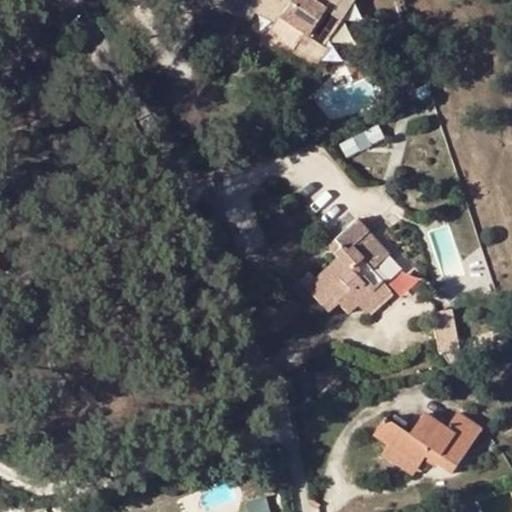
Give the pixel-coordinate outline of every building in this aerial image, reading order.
[(241,0),(237,10),(260,21),(269,0),(241,0)] [(256,30),(280,42),(289,24),(312,34),(327,0),(269,0),(260,21),(256,30)] [(280,42),(303,52),(312,34),(289,24),(280,42)] [(313,281),(338,306),(346,316),(357,307),(383,284),(371,270),(351,248),(366,233),(355,222),(333,243),(339,250),(331,257),(334,260),(313,281)] [(458,275),(485,267),(472,227),(457,232),(461,244),(453,247),(455,254),(452,255),(458,275)] [(351,248),(371,270),(386,254),(366,233),(351,248)] [(328,314),(338,306),(313,281),(305,289),(328,314)] [(383,284),(357,307),(365,315),(390,293),(383,284)] [(448,362),(467,359),(458,308),(439,312),(448,362)] [(374,438),(388,448),(419,470),(425,462),(450,476),(483,431),(458,414),(448,428),(427,414),(411,436),(387,421),(374,438)] [(98,434),(85,438),(90,456),(103,452),(98,434)] [(382,456),(413,478),(419,470),(388,448),(382,456)] [(250,502),(253,511),(272,511),(268,496),(250,502)]
